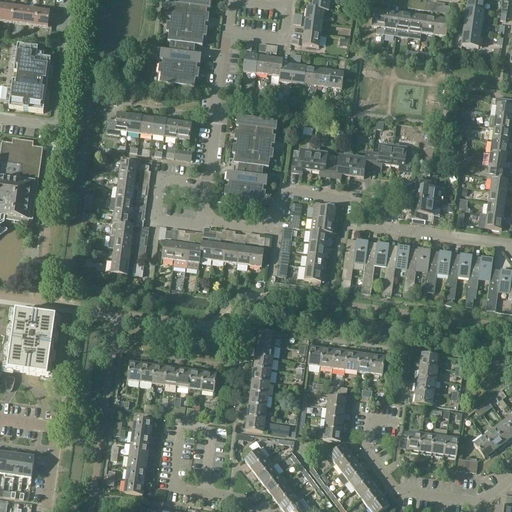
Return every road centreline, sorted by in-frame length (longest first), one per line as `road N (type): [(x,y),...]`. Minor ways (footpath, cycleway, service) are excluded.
road 1 (residential): [(511,249),(389,228),(372,204),(282,192),(258,227),(201,218)]
road 2 (residential): [(479,501),(390,486),(364,451),(369,422),(399,427)]
road 3 (residential): [(205,184),(226,33)]
road 4 (residential): [(203,492),(210,441),(186,429),(179,431),(173,475),(184,490)]
road 5 (residential): [(201,218),(153,219),(158,178),(205,184)]
road 6 (residential): [(57,122),(75,0)]
